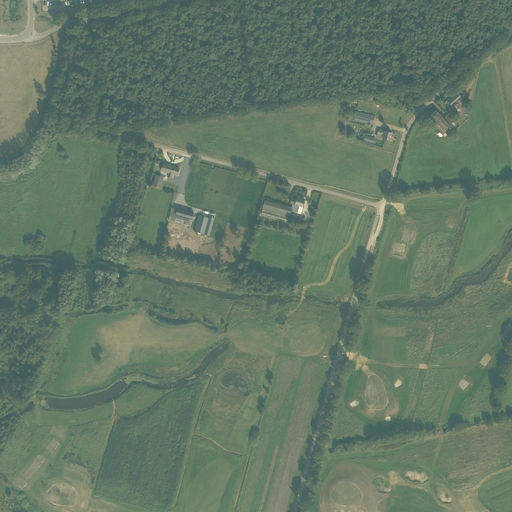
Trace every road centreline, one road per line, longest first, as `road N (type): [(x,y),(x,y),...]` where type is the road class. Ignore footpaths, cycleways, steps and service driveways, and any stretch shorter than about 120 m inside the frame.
road 1 (unclassified): [(382,206),(111,134),(95,114),(97,62),(86,20)]
road 2 (track): [(382,206),(299,511)]
road 3 (unclassified): [(382,206),(413,118),(511,35)]
